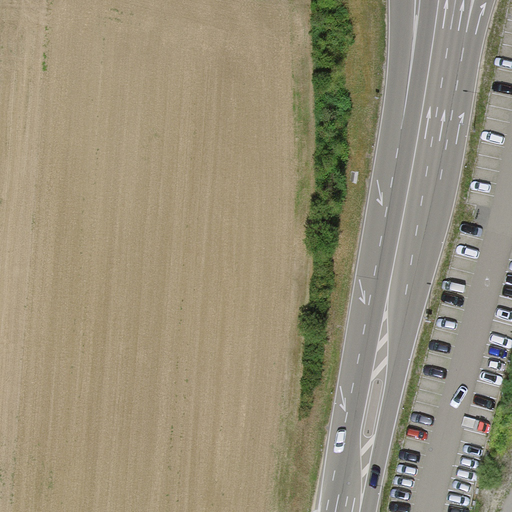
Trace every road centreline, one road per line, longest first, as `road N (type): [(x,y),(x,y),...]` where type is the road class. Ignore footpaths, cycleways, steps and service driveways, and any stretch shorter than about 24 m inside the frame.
road 1 (secondary): [(391,309),(436,191),(454,61)]
road 2 (secondary): [(414,55),(395,183),(391,309)]
road 3 (secondary): [(391,309),(350,511)]
